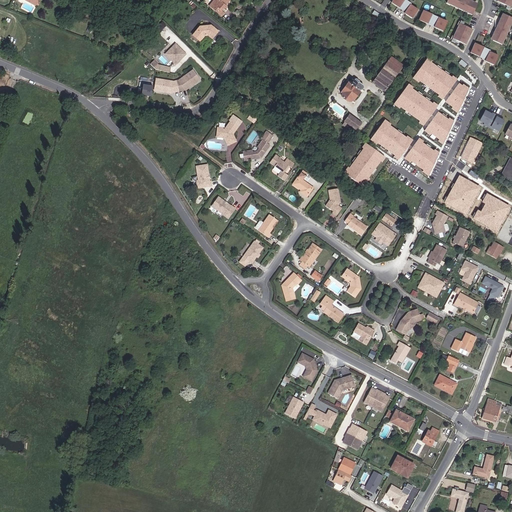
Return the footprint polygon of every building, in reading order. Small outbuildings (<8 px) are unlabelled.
[(228,10),(231,6),(233,4),(232,4),(235,0),(220,0),(216,6),(227,15),(230,11),(228,10)] [(398,2),(395,0),(392,4),(400,9),(400,8),(396,5),(398,2)] [(412,6),(413,5),(405,0),(394,0),(395,0),(398,2),(396,5),(400,8),(400,9),(406,13),(411,17),(413,14),(415,16),(419,11),(412,6)] [(448,0),(448,1),(452,4),(451,6),(455,8),(456,5),(461,8),(460,10),(464,12),(465,10),(469,12),(468,14),(472,16),(477,7),(473,5),(474,3),(469,1),(468,3),(464,1),(464,0),(448,0)] [(511,6),(511,0),(498,0),(498,1),(502,2),(501,5),(502,6),(508,9),(509,5),(511,6)] [(448,24),(425,11),(422,18),(425,20),(423,22),(428,25),(435,29),(436,28),(441,30),(442,28),(445,29),(448,24)] [(511,20),(503,15),(500,20),(502,21),(501,25),(498,24),(496,29),(498,30),(497,33),(494,32),(492,37),(494,38),(492,42),(501,47),(504,42),(501,41),(503,37),(506,38),(508,34),(505,33),(508,28),(510,29),(511,25),(509,24),(511,20)] [(423,22),(425,20),(422,18),(420,22),(428,26),(428,25),(423,22)] [(163,21),(155,29),(160,33),(167,25),(163,21)] [(218,37),(222,32),(222,29),(216,24),(204,25),(198,33),(205,39),(209,34),(213,33),(218,37)] [(462,30),(459,29),(454,38),(457,39),(456,42),(461,45),(463,46),(464,42),(468,44),(472,35),(468,34),(470,30),(468,30),(463,27),(462,30)] [(460,46),(461,45),(456,42),(457,39),(454,38),(452,43),(454,45),(455,44),(460,46)] [(190,52),(179,41),(169,52),(180,62),(190,52)] [(432,61),(427,58),(413,78),(418,82),(419,81),(438,95),(437,96),(442,100),(457,79),(453,76),(451,78),(431,63),(432,61)] [(374,86),(385,94),(403,68),(392,60),(374,86)] [(152,62),(151,68),(170,72),(171,66),(152,62)] [(191,90),(196,86),(195,85),(197,84),(198,85),(206,79),(198,69),(184,79),(180,81),(162,80),(161,93),(171,94),(171,92),(173,92),(173,94),(179,94),(179,92),(185,91),(191,88),(191,90)] [(366,91),(365,89),(360,86),(361,85),(357,82),(356,82),(356,81),(354,83),(351,83),(343,95),(344,97),(343,100),(343,101),(352,107),(353,107),(354,107),(355,106),(355,105),(354,104),(363,91),(365,92),(366,91)] [(412,87),(408,84),(393,104),(398,108),(399,107),(418,120),(417,122),(422,126),(437,105),(433,102),(432,103),(411,89),(412,87)] [(462,86),(459,84),(445,102),(452,107),(451,109),(457,113),(469,88),(463,84),(462,86)] [(159,98),(160,88),(150,88),(150,92),(146,91),(146,97),(149,97),(149,98),(159,98)] [(447,118),(438,112),(425,130),(438,140),(437,141),(442,145),(454,120),(449,116),(447,118)] [(488,129),(494,116),(491,115),(490,116),(488,115),(484,113),(479,123),(484,125),(483,127),(488,129)] [(498,133),(503,123),(500,121),(497,120),(498,118),(494,116),(488,129),(492,132),(493,130),(498,133)] [(357,132),(362,126),(351,118),(346,124),(357,132)] [(388,122),(384,119),(369,139),(374,143),(375,142),(394,156),(393,157),(398,161),(413,140),(409,137),(408,139),(387,124),(388,122)] [(226,143),(228,149),(237,145),(234,138),(243,126),(233,120),(230,125),(231,126),(226,133),(219,133),(219,142),(225,142),(225,141),(227,142),(226,143)] [(354,137),(357,132),(346,124),(343,128),(354,137)] [(253,154),(244,155),(246,164),(252,163),(256,162),(262,161),(271,150),(268,148),(274,140),(267,135),(261,143),(263,145),(258,151),(260,152),(258,155),(254,156),(253,154)] [(482,143),(470,138),(461,157),(473,163),(482,143)] [(419,139),(418,140),(404,158),(409,162),(410,161),(423,171),(422,172),(428,177),(440,152),(434,148),(433,150),(423,143),(424,142),(419,139)] [(346,168),(343,172),(363,187),(367,182),(366,181),(380,162),(381,163),(385,158),(364,143),(361,147),(363,148),(348,169),(346,168)] [(289,164),(287,168),(281,163),(282,162),(276,159),(271,166),(283,175),(279,180),(287,185),(290,180),(286,177),(290,171),(293,173),(296,168),(289,164)] [(511,160),(510,160),(501,178),(511,183),(511,160)] [(314,171),(317,166),(312,163),(309,168),(314,171)] [(208,178),(210,178),(209,168),(197,170),(199,183),(198,183),(199,191),(213,189),(213,184),(211,185),(210,181),(209,180),(208,178)] [(302,175),(294,187),(301,193),(300,194),(308,199),(315,190),(304,183),(307,178),(302,175)] [(480,188),(459,176),(443,204),(465,215),(480,188)] [(342,210),(338,207),(340,204),(338,192),(329,193),(330,202),(326,208),(333,213),(333,215),(337,218),(342,210)] [(511,207),(486,193),(481,202),(485,204),(480,212),(477,210),(472,218),(496,232),(511,207)] [(230,207),(230,208),(227,206),(227,205),(221,201),(214,210),(221,215),(222,214),(225,216),(224,217),(231,221),(238,211),(234,209),(233,209),(230,207)] [(449,229),(447,225),(446,225),(443,225),(447,217),(437,211),(435,215),(437,216),(433,223),(434,224),(432,225),(436,235),(448,231),(449,229)] [(258,231),(261,233),(260,234),(270,241),(273,237),(271,236),(280,223),(272,217),(266,226),(263,224),(262,224),(258,230),(258,231)] [(392,229),(395,224),(387,217),(383,222),(392,229)] [(350,218),(346,224),(350,226),(349,228),(362,237),(368,229),(354,220),(350,218)] [(386,242),(391,246),(397,238),(380,227),(373,237),(378,241),(376,243),(382,247),(384,244),(384,243),(386,242)] [(460,227),(454,242),(463,246),(470,232),(460,227)] [(500,253),(501,254),(505,247),(495,242),(492,247),(491,247),(488,254),(497,259),(500,253)] [(259,259),(261,257),(265,250),(257,244),(242,265),(248,269),(251,263),(255,265),(259,259)] [(310,268),(312,269),(323,252),(315,246),(306,260),(304,259),(302,263),(305,264),(310,268)] [(436,263),(439,265),(446,250),(436,246),(433,252),(434,253),(430,259),(428,263),(435,266),(436,263)] [(479,267),(466,261),(461,269),(465,271),(460,280),(471,285),(479,267)] [(356,300),(363,290),(362,280),(359,278),(358,279),(357,278),(356,276),(348,270),(342,279),(345,280),(346,280),(347,280),(347,282),(351,285),(352,288),(348,294),(356,300)] [(322,283),(325,278),(317,272),(313,278),(322,283)] [(419,287),(437,297),(445,282),(426,273),(419,287)] [(485,275),(482,283),(492,288),(489,293),(498,298),(505,285),(485,275)] [(298,301),(296,291),(301,285),(302,286),(304,283),(298,278),(296,281),(293,278),(284,288),(289,304),(298,301)] [(461,308),(475,315),(480,305),(462,296),(456,308),(460,310),(461,308)] [(345,316),(332,307),(335,303),(327,297),(321,306),(324,307),(322,310),(325,313),(325,314),(340,324),(345,316)] [(412,320),(418,319),(415,309),(408,312),(399,321),(395,329),(404,334),(407,328),(409,327),(410,328),(413,324),(411,321),(412,320)] [(434,322),(437,317),(428,312),(426,317),(434,322)] [(369,346),(377,333),(370,329),(369,331),(367,330),(367,332),(365,331),(365,329),(361,327),(354,339),(369,346)] [(460,347),(468,351),(476,337),(468,332),(463,342),(458,339),(453,348),(458,351),(460,347)] [(396,360),(400,363),(409,348),(397,341),(395,345),(397,346),(389,361),(394,364),(396,360)] [(304,357),(302,360),(310,364),(310,369),(306,376),(315,381),(320,370),(319,364),(318,364),(318,363),(319,362),(318,358),(310,353),(307,359),(304,357)] [(448,362),(458,367),(461,361),(451,356),(448,362)] [(337,381),(331,393),(342,399),(347,390),(359,385),(356,374),(350,376),(351,378),(348,378),(348,377),(337,381)] [(452,397),(457,387),(441,379),(436,389),(452,397)] [(391,396),(374,387),(366,401),(383,411),(391,396)] [(298,418),(307,402),(297,397),(288,413),(298,418)] [(484,418),(497,422),(502,405),(497,404),(498,402),(498,400),(490,398),(484,418)] [(319,406),(314,404),(310,412),(314,414),(314,413),(318,415),(315,419),(325,424),(325,423),(333,427),(340,414),(332,410),(328,418),(326,417),(326,415),(320,412),(319,414),(316,412),(319,406)] [(507,413),(510,414),(511,408),(511,406),(508,405),(507,408),(504,408),(503,411),(507,412),(507,413)] [(392,421),(409,430),(415,420),(398,410),(392,421)] [(368,431),(354,423),(344,440),(359,449),(368,431)] [(424,441),(433,445),(441,430),(436,427),(433,431),(430,430),(424,441)] [(476,471),(491,475),(496,454),(490,452),(486,467),(477,464),(476,471)] [(392,468),(409,476),(415,464),(399,455),(392,468)] [(347,471),(348,472),(354,461),(346,457),(340,468),(341,468),(336,478),(342,482),(347,471)] [(382,476),(374,471),(365,488),(374,493),(382,476)] [(468,488),(476,490),(478,482),(470,480),(468,488)] [(402,491),(391,485),(386,495),(393,499),(392,503),(401,508),(413,487),(407,484),(405,488),(404,487),(402,491)] [(458,510),(465,511),(471,490),(456,486),(454,493),(462,495),(458,510)] [(503,498),(508,500),(511,491),(505,490),(503,498)] [(480,511),(496,511),(497,510),(489,507),(490,504),(483,502),(480,511)]
